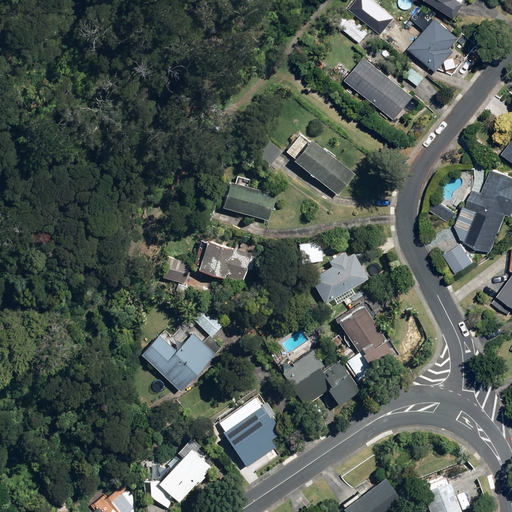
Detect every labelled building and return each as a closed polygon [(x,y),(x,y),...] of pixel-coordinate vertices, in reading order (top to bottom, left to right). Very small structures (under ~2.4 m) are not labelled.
[(432,0),(456,16),(466,0),(432,0)] [(409,46),(437,70),(455,49),(451,46),(460,35),(436,15),(434,18),(433,16),(437,11),(431,6),(427,12),(421,7),(412,17),(425,28),(409,46)] [(342,26),(360,41),(368,31),(351,17),(342,26)] [(379,30),(387,35),(395,25),(387,19),(379,30)] [(346,77),(394,118),(414,94),(366,53),(346,77)] [(405,72),(419,85),(426,76),(412,64),(405,72)] [(293,157),(337,194),(355,172),(311,135),(293,157)] [(257,152),(270,163),(282,150),(269,139),(257,152)] [(511,139),(503,151),(511,157),(511,139)] [(463,239),(490,251),(506,212),(511,215),(511,214),(511,173),(494,166),(483,191),(475,188),(467,205),(465,204),(456,224),(463,239)] [(221,204),(268,219),(276,192),(230,178),(221,204)] [(431,208),(449,221),(455,213),(433,197),(431,208)] [(197,268),(242,280),(246,266),(252,268),(256,255),(250,253),(250,250),(205,237),(197,268)] [(299,243),(301,261),(322,259),(320,241),(299,243)] [(443,253),(455,272),(473,261),(462,242),(443,253)] [(333,296),(337,303),(354,293),(350,287),(369,276),(354,249),(346,253),(344,251),(329,259),(332,264),(311,276),(325,301),(333,296)] [(160,274),(184,281),(190,262),(166,255),(160,274)] [(511,275),(493,302),(508,313),(511,308),(511,275)] [(140,352),(179,389),(222,345),(211,335),(225,321),(205,302),(191,316),(209,333),(203,340),(193,330),(176,348),(159,332),(140,352)] [(344,361),(358,380),(374,369),(373,366),(394,352),(385,339),(386,338),(362,303),(338,320),(359,350),(344,361)] [(282,370),(305,404),(329,388),(339,403),(360,388),(349,372),(336,382),(327,369),(325,371),(310,348),(291,361),(293,363),(282,370)] [(221,428),(246,465),(276,445),(271,438),(284,429),(265,399),(245,412),(239,404),(219,418),(224,426),(221,428)] [(150,475),(150,480),(144,481),(144,493),(150,492),(166,508),(175,497),(178,500),(198,479),(199,480),(205,474),(203,473),(211,464),(190,445),(196,439),(191,435),(177,450),(182,455),(179,457),(176,454),(169,461),(172,465),(169,468),(166,465),(156,475),(150,475)] [(342,504),(347,511),(391,511),(405,502),(386,474),(342,504)] [(422,486),(431,511),(462,511),(450,476),(422,486)]
